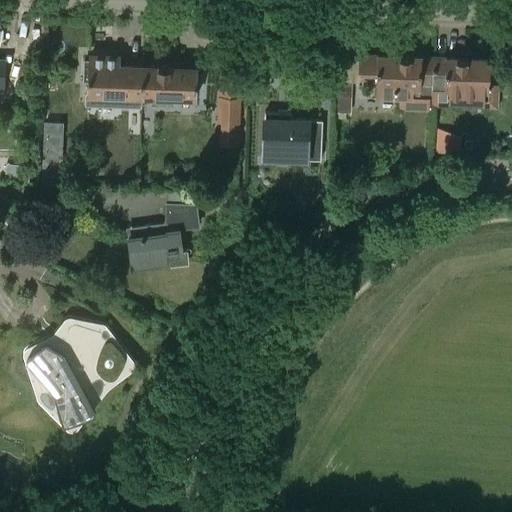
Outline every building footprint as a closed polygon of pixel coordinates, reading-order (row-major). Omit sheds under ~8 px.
[(431,98),(432,58),(355,56),(354,84),(375,85),(375,96),(431,98)] [(141,96),(142,67),(118,67),(119,58),(88,57),(88,61),(84,61),(83,77),(88,77),(87,94),(109,95),(109,96),(110,101),(119,101),(121,98),(122,95),(141,96)] [(432,58),(431,98),(471,100),(472,88),(488,89),(488,81),(492,81),(493,60),(432,58)] [(167,68),(142,67),(141,96),(151,96),(151,102),(172,103),(172,97),(195,97),(196,69),(181,69),(181,64),(167,64),(167,68)] [(229,103),(240,104),(241,82),(230,82),(229,103)] [(335,82),(335,96),(350,97),(351,83),(335,82)] [(319,161),(320,120),(289,119),(289,113),(263,112),(261,151),(286,152),(286,159),(319,161)] [(61,123),(45,122),(43,179),(59,179),(61,123)] [(435,129),(434,151),(449,151),(449,148),(459,149),(460,137),(435,129)] [(18,165),(17,181),(29,182),(30,166),(18,165)] [(166,222),(130,227),(132,237),(127,238),(131,268),(132,268),(132,266),(157,263),(158,265),(159,265),(158,257),(182,254),(178,230),(177,228),(195,226),(195,227),(197,227),(194,208),(190,208),(189,204),(191,204),(190,202),(189,202),(190,192),(191,192),(191,191),(163,190),(163,191),(168,191),(168,201),(163,201),(163,203),(167,203),(166,222)] [(75,322),(74,322),(59,331),(58,333),(58,335),(58,336),(45,348),(44,347),(42,346),(40,347),(28,357),(27,358),(27,360),(39,386),(40,388),(42,389),(52,388),(53,389),(54,389),(63,421),(65,422),(67,422),(87,405),(88,403),(88,400),(80,387),(80,385),(81,383),(96,370),(98,373),(101,375),(104,377),(108,379),(113,378),(114,376),(116,375),(120,368),(122,365),(123,362),(124,362),(123,356),(120,350),(112,340),(108,338),(105,340),(103,342),(98,340),(99,336),(98,334),(97,333),(76,322),(75,322)]
